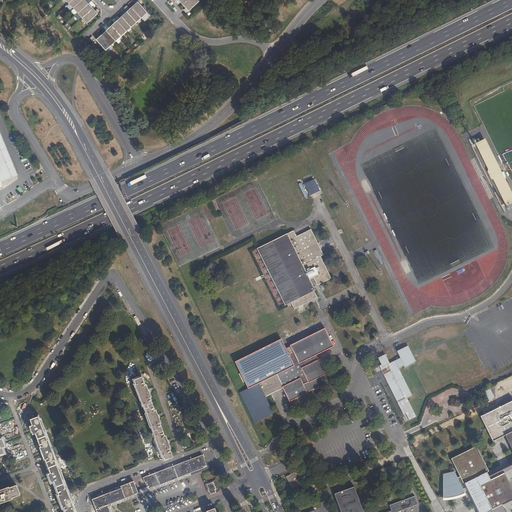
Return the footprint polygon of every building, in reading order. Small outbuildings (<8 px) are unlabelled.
[(81,0),(73,7),(78,13),(86,5),(88,4),(84,0),(81,0)] [(199,1),(197,0),(186,0),(184,2),(183,4),(185,6),(189,10),(190,9),(199,1)] [(139,4),(138,2),(135,4),(132,7),(133,9),(141,18),(147,12),(144,9),(141,5),(139,4)] [(89,4),(88,4),(86,5),(78,13),(75,16),(79,20),(82,17),(90,10),(92,8),(89,4)] [(132,7),(130,9),(127,12),(129,14),(136,22),(141,18),(133,9),(132,7)] [(95,11),(92,8),(90,10),(82,17),(87,23),(95,15),(97,14),(95,11)] [(127,12),(124,14),(122,17),(123,19),(131,27),(136,22),(129,14),(127,12)] [(122,17),(120,18),(117,21),(119,23),(127,31),(131,27),(123,19),(122,17)] [(117,21),(115,23),(112,26),(114,28),(121,36),(127,31),(119,23),(117,21)] [(112,26),(109,28),(106,31),(108,33),(116,41),(121,36),(114,28),(112,26)] [(106,31),(103,33),(102,35),(104,37),(111,45),(116,41),(108,33),(106,31)] [(102,35),(99,37),(96,40),(98,42),(106,50),(111,45),(104,37),(102,35)] [(0,181),(17,175),(0,134),(0,187),(2,187),(0,182),(0,181)] [(471,144),(476,154),(486,145),(483,138),(471,144)] [(489,150),(486,145),(476,154),(477,156),(502,206),(511,201),(511,197),(508,190),(498,171),(497,172),(495,169),(497,168),(488,151),(489,150)] [(319,189),(313,178),(304,182),(310,194),(319,189)] [(317,242),(311,229),(296,236),(293,230),(257,248),(284,304),(290,301),(294,308),(317,296),(314,290),(315,289),(310,278),(313,277),(316,284),(330,277),(320,255),(323,254),(320,248),(322,247),(319,241),(317,242)] [(276,300),(279,298),(256,250),(253,251),(276,300)] [(79,304),(73,311),(76,313),(82,306),(79,304)] [(281,336),(231,360),(246,390),(260,384),(267,398),(283,390),(288,400),(306,391),(308,393),(325,385),(321,376),(326,373),(316,353),(334,345),(325,326),(286,345),(281,336)] [(414,360),(406,345),(396,350),(399,357),(389,362),(384,353),(378,357),(381,363),(382,366),(386,363),(403,398),(399,400),(405,412),(408,419),(415,416),(406,397),(411,394),(397,366),(403,364),(404,365),(414,360)] [(402,414),(405,412),(399,400),(403,398),(386,363),(382,366),(381,363),(378,364),(402,414)] [(145,385),(142,377),(134,380),(135,384),(134,384),(142,405),(143,405),(155,435),(154,435),(162,457),(163,456),(164,460),(173,457),(170,449),(171,449),(166,435),(165,436),(160,424),(161,423),(156,410),(155,410),(150,398),(151,398),(146,384),(145,385)] [(267,398),(260,384),(246,390),(240,393),(254,422),(274,413),(267,398)] [(488,400),(494,397),(490,388),(484,391),(488,400)] [(364,406),(362,400),(353,405),(356,410),(364,406)] [(511,400),(481,416),(492,440),(476,448),(475,446),(451,458),(462,483),(479,475),(483,483),(479,485),(491,509),(511,498),(511,400)] [(47,439),(38,416),(30,419),(32,425),(29,426),(33,435),(35,434),(40,446),(39,447),(44,461),(45,460),(50,473),(47,474),(51,483),(53,482),(58,494),(57,495),(63,509),(64,508),(65,511),(74,511),(74,509),(75,508),(66,486),(66,487),(55,461),(56,460),(48,439),(47,439)] [(146,482),(147,487),(148,489),(207,466),(203,454),(143,478),(145,483),(146,482)] [(113,511),(111,506),(144,494),(208,469),(207,466),(148,489),(147,487),(141,489),(133,492),(134,495),(108,505),(110,511),(113,511)] [(296,470),(285,476),(291,487),(302,481),(296,470)] [(454,471),(442,473),(443,500),(466,495),(454,471)] [(219,490),(215,480),(207,484),(209,490),(208,491),(211,494),(219,490)] [(110,511),(108,505),(134,495),(133,492),(129,483),(91,498),(96,511),(110,511)] [(0,503),(13,499),(12,498),(21,495),(17,484),(10,487),(9,486),(0,489),(0,503)] [(393,511),(416,504),(413,495),(388,504),(390,510),(383,511),(362,511),(353,486),(333,493),(339,511),(393,511)]
